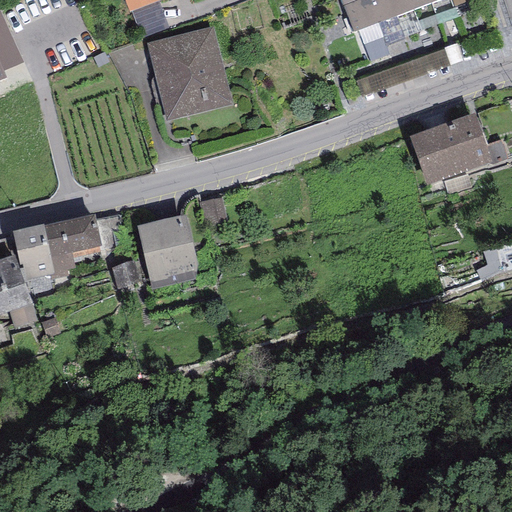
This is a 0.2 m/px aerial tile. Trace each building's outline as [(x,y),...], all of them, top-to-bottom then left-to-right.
[(125,0),(130,11),(157,1),(159,0),(125,0)] [(340,0),(353,32),(441,0),(340,0)] [(168,29),(157,1),(130,11),(141,40),(168,29)] [(0,10),(0,63),(3,71),(22,63),(0,10)] [(212,26),(146,43),(166,121),(232,104),(212,26)] [(450,48),(363,78),(369,95),(456,65),(450,48)] [(476,113),(410,135),(427,186),(509,158),(502,140),(487,145),(476,113)] [(221,197),(198,202),(204,226),(227,220),(221,197)] [(94,214),(44,225),(54,274),(55,280),(69,277),(67,270),(75,268),(73,258),(100,252),(99,247),(101,246),(94,214)] [(185,214),(136,226),(151,289),(194,279),(192,271),(199,270),(185,214)] [(54,274),(44,225),(43,223),(11,231),(20,271),(23,281),(54,274)] [(14,255),(0,259),(0,314),(8,312),(14,329),(38,321),(32,304),(23,283),(14,255)] [(110,268),(117,290),(141,283),(135,261),(110,268)]
